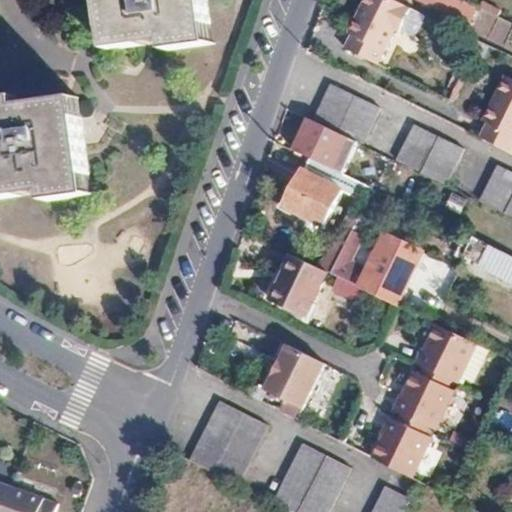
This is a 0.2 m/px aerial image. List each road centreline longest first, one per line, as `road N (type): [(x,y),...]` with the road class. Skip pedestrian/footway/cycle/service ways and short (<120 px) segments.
road 1 (residential): [(301,0),(156,401)]
road 2 (unknown): [(199,290),(376,368)]
road 3 (tertiary): [(156,401),(0,326)]
road 4 (tertiary): [(0,376),(75,412),(146,433)]
